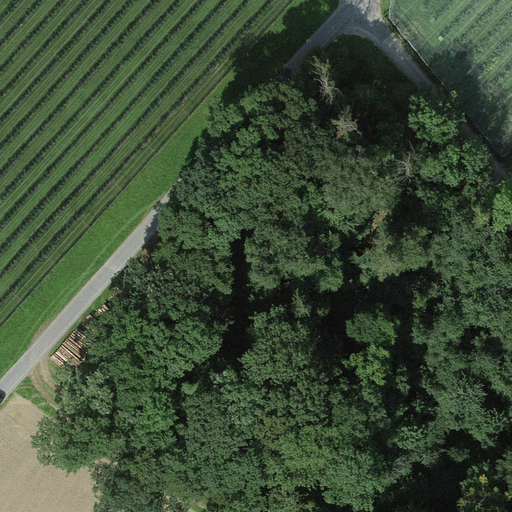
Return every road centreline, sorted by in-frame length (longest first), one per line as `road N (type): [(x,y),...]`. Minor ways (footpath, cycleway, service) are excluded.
road 1 (unclassified): [(359,0),(0,394)]
road 2 (track): [(511,185),(359,0)]
